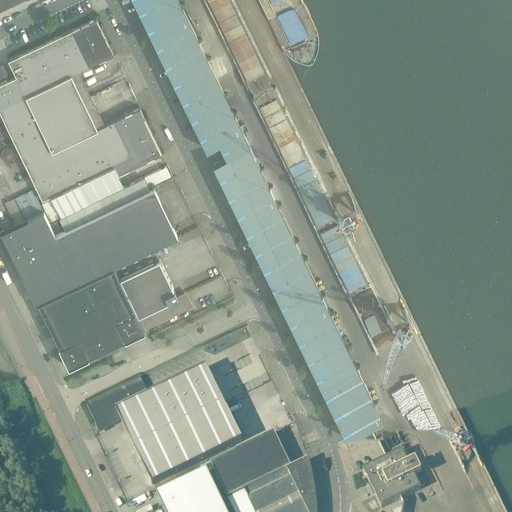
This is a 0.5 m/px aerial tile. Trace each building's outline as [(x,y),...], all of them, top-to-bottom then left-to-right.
[(0,0),(0,10),(20,0),(0,0)] [(250,148),(178,0),(134,0),(137,6),(207,149),(219,143),(226,158),(250,148)] [(114,266),(154,247),(177,235),(154,187),(149,189),(144,177),(124,187),(118,174),(119,174),(118,174),(162,153),(139,107),(97,127),(72,74),(114,54),(96,17),(8,59),(16,76),(10,79),(3,65),(1,66),(0,65),(0,169),(2,168),(0,165),(0,120),(3,119),(42,199),(51,195),(53,199),(42,204),(51,222),(59,218),(65,230),(56,235),(44,211),(33,189),(15,198),(25,220),(1,232),(16,264),(36,304),(38,303),(114,266)] [(1,147),(6,158),(18,153),(13,141),(1,147)] [(383,421),(250,148),(226,158),(213,163),(347,439),(383,421)] [(214,160),(224,156),(221,151),(212,155),(214,160)] [(1,222),(3,227),(12,222),(9,218),(1,222)] [(114,266),(145,329),(191,307),(184,292),(177,296),(154,247),(114,266)] [(145,329),(114,266),(38,303),(69,366),(145,329)] [(360,315),(390,385),(395,383),(397,389),(417,380),(383,301),(376,304),(373,298),(371,299),(373,304),(367,307),(369,311),(360,315)] [(105,431),(106,430),(121,423),(152,486),(242,442),(215,387),(206,368),(148,396),(140,378),(86,404),(97,427),(97,428),(105,431)] [(274,433),(210,464),(227,499),(236,495),(244,491),(245,490),(254,486),(263,482),(272,477),(281,473),(290,468),(291,468),(274,433)] [(381,509),(401,500),(421,490),(415,477),(419,475),(413,462),(409,465),(402,452),(363,471),(381,509)] [(245,490),(244,491),(254,511),(317,511),(317,505),(315,488),(312,474),(308,460),(263,482),(254,486),(245,490)] [(225,511),(207,473),(157,496),(164,511),(225,511)] [(233,511),(254,511),(244,491),(236,495),(227,499),(233,511)] [(421,511),(423,505),(412,503),(409,511),(421,511)]
